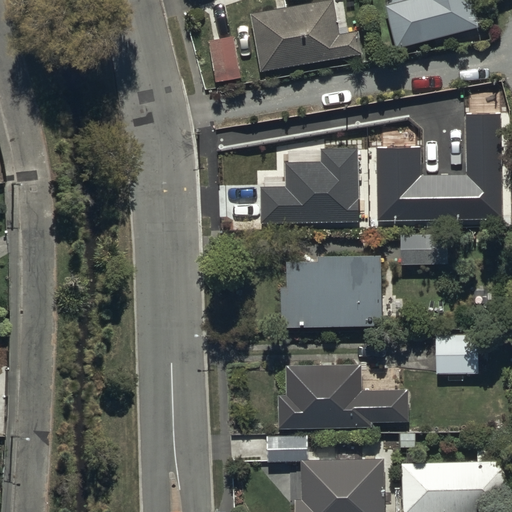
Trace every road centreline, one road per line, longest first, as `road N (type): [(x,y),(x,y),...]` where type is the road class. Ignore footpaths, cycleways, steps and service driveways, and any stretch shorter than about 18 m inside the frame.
road 1 (residential): [(175,511),(169,193),(133,0)]
road 2 (residential): [(27,511),(36,227),(31,167),(0,43)]
